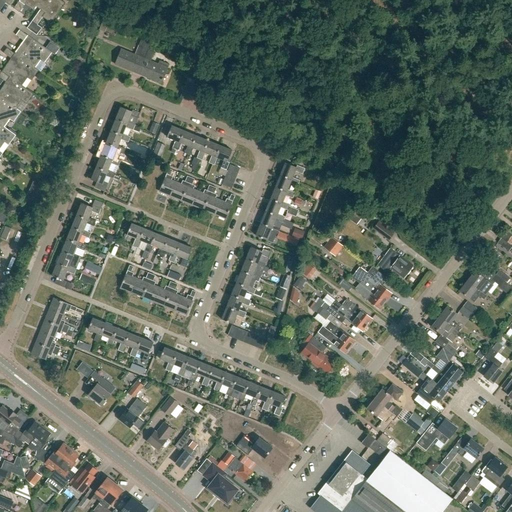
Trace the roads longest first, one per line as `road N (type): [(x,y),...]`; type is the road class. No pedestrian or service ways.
road 1 (residential): [(340,410),(197,338),(262,167),(258,143),(113,87)]
road 2 (residential): [(0,353),(113,87)]
road 3 (unclassified): [(340,410),(511,191)]
road 4 (tertiary): [(186,511),(0,364)]
road 5 (residential): [(511,453),(462,415),(460,402),(479,390),(511,415)]
road 6 (unclassified): [(260,511),(340,410)]
